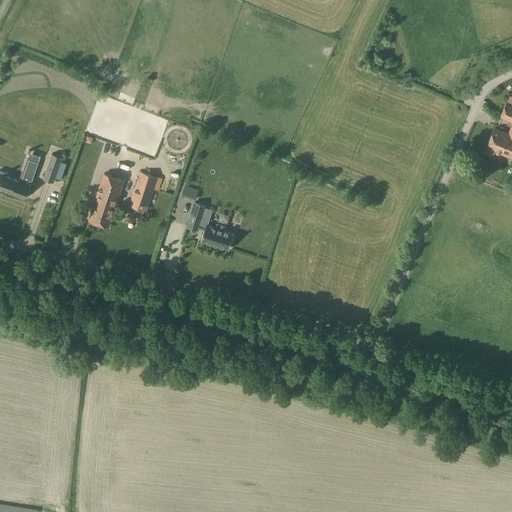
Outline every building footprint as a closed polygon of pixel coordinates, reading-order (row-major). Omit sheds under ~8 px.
[(511,104),(507,102),(501,115),(511,119),(511,104)] [(511,156),(511,127),(509,134),(495,128),(488,146),(511,156)] [(53,182),(62,157),(52,153),(43,178),(53,182)] [(0,188),(26,197),(39,162),(29,158),(21,181),(6,176),(8,172),(7,172),(0,169),(0,188)] [(157,176),(141,171),(129,205),(145,210),(157,176)] [(105,174),(90,220),(108,226),(123,180),(105,174)] [(196,199),(199,189),(185,185),(182,195),(196,199)] [(194,201),(186,225),(199,229),(199,228),(204,230),(201,240),(229,249),(234,233),(225,230),(227,226),(217,223),(216,227),(206,224),(206,225),(201,223),(206,205),(194,201)] [(333,389),(336,386),(337,383),(327,381),(326,383),(327,388),(333,389)] [(484,434),(488,430),(489,428),(479,425),(478,427),(479,432),(484,434)]
